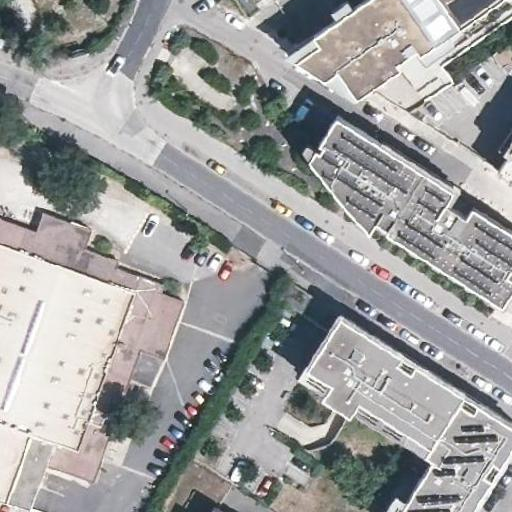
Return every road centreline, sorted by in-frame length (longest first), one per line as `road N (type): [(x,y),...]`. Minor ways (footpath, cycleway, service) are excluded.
road 1 (residential): [(86,118),(511,373)]
road 2 (residential): [(158,0),(86,118)]
